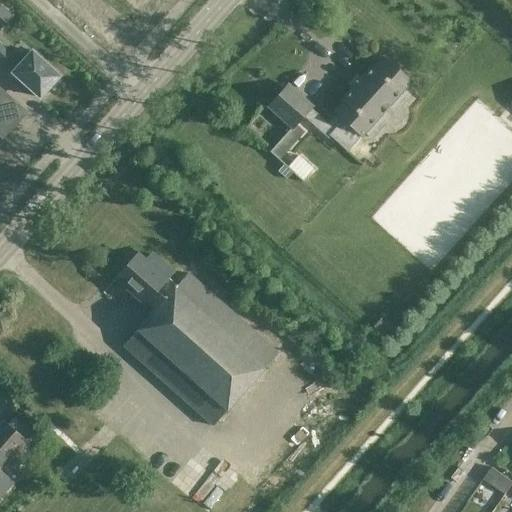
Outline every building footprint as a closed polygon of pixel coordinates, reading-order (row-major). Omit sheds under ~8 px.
[(12,16),(0,4),(0,18),(5,24),(12,16)] [(39,97),(58,76),(31,52),(30,53),(23,46),(13,58),(0,46),(0,62),(18,78),(16,80),(29,92),(31,90),(39,97)] [(412,92),(406,87),(410,83),(382,57),(373,68),(372,66),(361,78),(360,77),(351,87),(352,88),(341,100),(343,101),(334,111),(336,113),(327,123),(310,108),(312,106),(288,84),(268,107),(291,127),(269,152),(277,159),(303,131),(295,124),(303,115),(327,137),(329,136),(347,152),(364,133),(370,138),(385,123),(390,124),(396,124),(399,122),(400,119),(400,112),(398,108),(412,92)] [(0,90),(0,136),(2,137),(25,112),(0,90)] [(297,156),(287,167),(286,167),(302,182),(303,181),(302,180),(312,169),(297,156)] [(292,173),(283,165),(277,171),(286,179),(292,173)] [(213,426),(277,354),(188,274),(177,286),(168,278),(172,274),(151,255),(144,262),(137,255),(116,278),(145,304),(156,292),(165,300),(123,346),(213,426)] [(0,447),(10,456),(12,458),(22,446),(0,425),(0,447)] [(0,467),(10,456),(0,447),(0,467)] [(511,481),(492,467),(484,479),(505,494),(511,484),(511,481)]
